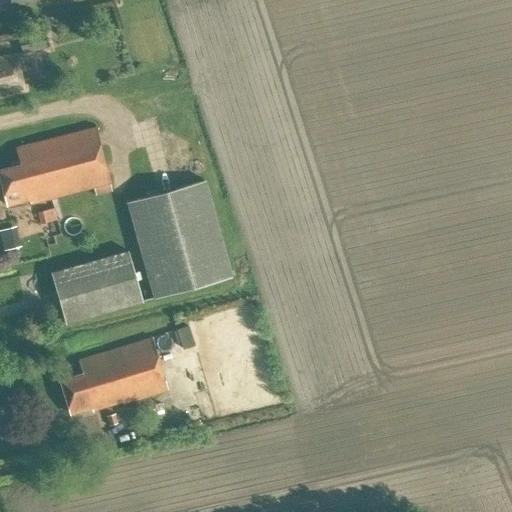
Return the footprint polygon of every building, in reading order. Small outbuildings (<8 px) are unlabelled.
[(11,7),(38,0),(0,0),(0,11),(11,9),(11,7)] [(43,28),(18,33),(23,55),(47,50),(43,28)] [(0,93),(22,89),(15,56),(0,59),(0,93)] [(95,197),(111,192),(94,128),(15,149),(19,165),(0,170),(0,181),(6,207),(28,201),(30,205),(93,189),(95,197)] [(152,297),(231,276),(205,180),(126,202),(152,297)] [(0,231),(0,240),(3,252),(20,247),(15,227),(0,231)] [(128,251),(51,273),(65,325),(143,303),(128,251)] [(122,404),(167,391),(151,339),(77,362),(81,375),(60,381),(70,415),(91,408),(92,411),(121,402),(122,404)]
